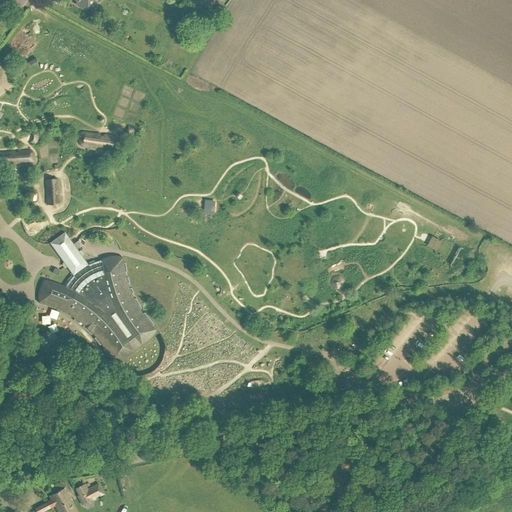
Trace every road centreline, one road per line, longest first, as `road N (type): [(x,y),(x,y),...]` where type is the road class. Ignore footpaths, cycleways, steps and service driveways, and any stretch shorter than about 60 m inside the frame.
road 1 (unclassified): [(0,485),(376,410),(446,398),(470,402)]
road 2 (unclassified): [(372,511),(470,402)]
